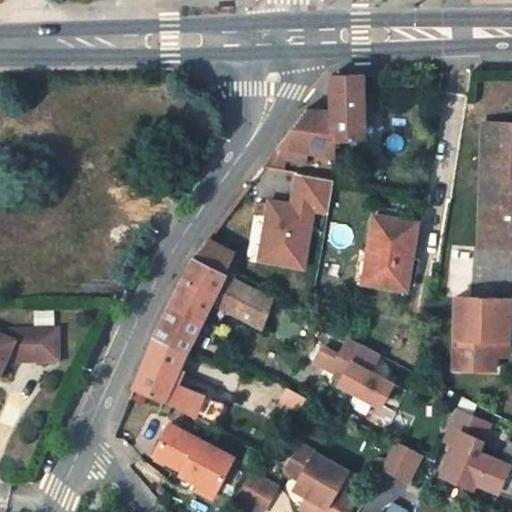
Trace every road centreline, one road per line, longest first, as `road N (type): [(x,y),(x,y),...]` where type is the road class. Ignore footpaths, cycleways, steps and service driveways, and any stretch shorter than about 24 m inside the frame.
road 1 (residential): [(80,445),(162,272),(270,105),(278,36)]
road 2 (secondary): [(278,36),(0,43)]
road 3 (secondary): [(511,32),(278,36)]
